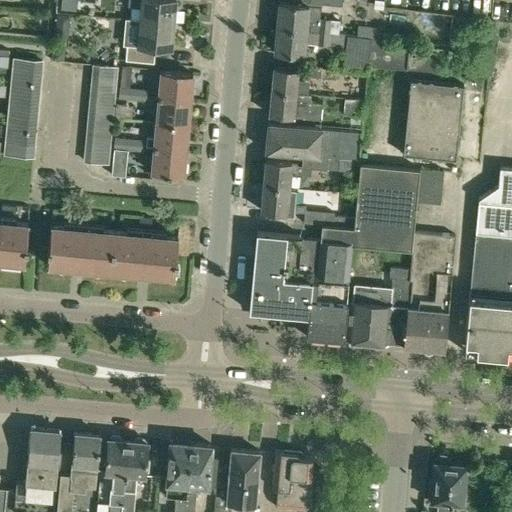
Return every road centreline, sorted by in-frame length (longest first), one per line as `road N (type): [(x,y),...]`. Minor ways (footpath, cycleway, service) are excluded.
road 1 (residential): [(206,327),(238,0)]
road 2 (unclassified): [(0,403),(198,421),(202,379)]
road 3 (residential): [(206,327),(0,309)]
road 4 (secondary): [(399,398),(202,379)]
road 5 (secondary): [(0,363),(90,384),(167,376)]
road 6 (secondary): [(167,376),(63,352),(0,354)]
